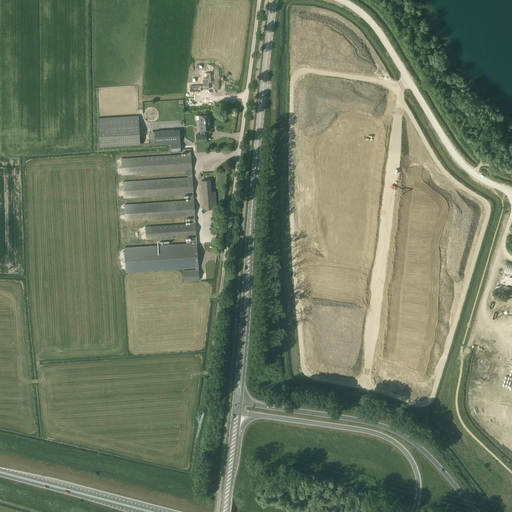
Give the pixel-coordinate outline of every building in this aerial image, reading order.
[(200,85),(189,86),(190,92),(197,92),(206,92),(206,91),(201,91),(201,88),(203,88),(203,90),(209,89),(209,86),(209,83),(211,83),(210,67),(210,72),(206,73),(202,73),(202,79),(203,85),(200,85)] [(98,118),(100,146),(141,143),(139,115),(98,118)] [(196,135),(196,141),(206,141),(206,134),(204,134),(204,130),(210,130),(209,122),(211,122),(210,115),(199,115),(200,130),(201,134),(196,135)] [(180,130),(155,131),(156,144),(171,143),(171,153),(187,152),(187,154),(121,158),(122,175),(187,171),(187,177),(123,181),(124,198),(189,194),(189,200),(124,204),(125,221),(190,217),(190,223),(145,226),(146,239),(192,236),(192,244),(124,247),(126,273),(195,268),(195,270),(183,270),(183,282),(199,280),(196,236),(195,217),(191,149),(181,149),(180,130)] [(203,193),(205,209),(216,208),(215,192),(211,192),(210,180),(201,181),(202,193),(203,193)] [(511,274),(511,263),(505,261),(502,272),(511,274)] [(511,286),(511,276),(501,273),(498,283),(511,286)]
